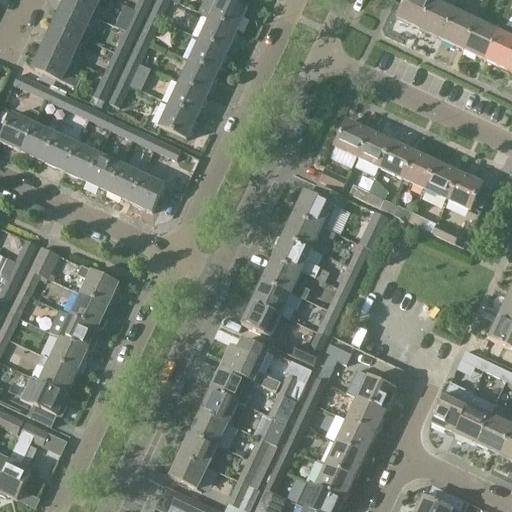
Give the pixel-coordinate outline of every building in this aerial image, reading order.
[(67,0),(65,6),(92,19),(101,0),(67,0)] [(140,0),(135,13),(145,18),(153,0),(140,0)] [(163,0),(159,0),(150,20),(160,24),(170,3),(163,0)] [(223,0),(220,0),(210,21),(238,34),(248,11),(223,0)] [(420,33),(433,4),(434,0),(407,0),(397,22),(420,33)] [(420,33),(442,43),(455,14),(433,4),(420,33)] [(65,6),(55,28),(82,41),(92,19),(65,6)] [(135,13),(125,35),(135,39),(145,18),(135,13)] [(442,43),(464,53),(478,24),(455,14),(442,43)] [(150,20),(140,42),(150,46),(160,24),(150,20)] [(210,21),(200,43),(228,56),(238,34),(210,21)] [(464,53),(486,64),(500,35),(478,24),(464,53)] [(55,28),(44,50),(72,63),(82,41),(55,28)] [(125,35),(115,56),(125,61),(135,39),(125,35)] [(486,64),(508,74),(511,66),(511,40),(500,35),(486,64)] [(140,42),(130,63),(140,68),(150,46),(140,42)] [(200,43),(190,65),(218,77),(228,56),(200,43)] [(72,63),(44,50),(34,72),(78,93),(82,82),(66,75),(72,63)] [(115,56),(105,78),(115,83),(125,61),(115,56)] [(130,63),(120,85),(130,90),(140,68),(130,63)] [(190,65),(180,86),(208,99),(218,77),(190,65)] [(115,83),(105,78),(94,101),(104,105),(115,83)] [(24,93),(47,104),(52,94),(29,83),(24,93)] [(130,90),(120,85),(109,108),(119,112),(130,90)] [(180,86),(170,108),(197,121),(208,99),(180,86)] [(47,104),(68,114),(73,104),(52,94),(47,104)] [(68,114),(90,124),(94,114),(73,104),(68,114)] [(197,121),(170,108),(160,131),(187,143),(197,121)] [(0,145),(22,156),(35,128),(40,117),(31,113),(26,124),(13,118),(0,144),(0,145)] [(90,124),(111,134),(116,124),(94,114),(90,124)] [(47,134),(35,128),(22,156),(44,165),(57,138),(63,125),(55,121),(51,125),(47,134)] [(111,134),(133,144),(138,134),(116,124),(111,134)] [(335,151),(358,162),(371,135),(348,125),(335,151)] [(133,144),(154,154),(159,144),(138,134),(133,144)] [(358,162),(381,172),(394,144),(392,145),(371,135),(358,162)] [(44,165),(66,176),(78,148),(57,138),(44,165)] [(381,172),(403,183),(416,156),(407,152),(407,148),(396,143),(394,144),(381,172)] [(159,144),(154,154),(177,165),(182,155),(159,144)] [(66,176),(87,186),(100,158),(78,148),(66,176)] [(403,183),(426,193),(438,167),(416,156),(403,183)] [(87,186),(109,196),(122,168),(100,158),(87,186)] [(426,193),(448,203),(460,177),(438,167),(426,193)] [(109,196),(131,206),(144,179),(122,168),(109,196)] [(325,173),(320,184),(343,195),(348,184),(325,173)] [(460,177),(448,203),(471,214),(483,188),(482,187),(482,183),(472,178),(469,181),(460,177)] [(144,179),(131,206),(153,216),(166,189),(144,179)] [(350,199),(365,205),(370,194),(355,187),(350,199)] [(305,195),(294,217),(323,231),(331,235),(347,202),(320,190),(315,199),(305,195)] [(370,194),(365,205),(382,213),(387,202),(370,194)] [(395,219),(410,227),(415,217),(399,210),(395,219)] [(294,217),(284,240),(312,253),(323,231),(294,217)] [(415,217),(410,227),(426,234),(430,224),(415,217)] [(370,226),(360,248),(370,253),(380,230),(370,226)] [(434,237),(456,248),(461,237),(439,227),(434,237)] [(277,254),(273,262),(302,275),(314,281),(319,269),(307,264),(312,253),(284,240),(283,241),(278,243),(275,250),(277,254)] [(27,244),(15,267),(26,273),(37,249),(27,244)] [(360,248),(349,270),(359,275),(370,253),(360,248)] [(31,275),(42,280),(48,283),(59,259),(42,251),(31,275)] [(263,284),(291,297),(303,303),(309,291),(297,285),(302,275),(273,262),(263,284)] [(15,267),(5,288),(16,293),(26,273),(15,267)] [(88,284),(82,296),(109,309),(120,287),(82,269),(78,279),(88,284)] [(349,270),(339,292),(349,297),(359,275),(349,270)] [(31,275),(21,295),(32,300),(42,280),(31,275)] [(252,305),(281,319),(291,324),(296,313),(286,308),(291,297),(263,284),(252,305)] [(5,288),(0,298),(0,311),(6,314),(16,293),(5,288)] [(339,292),(329,314),(338,319),(349,297),(339,292)] [(21,295),(11,316),(22,322),(32,300),(21,295)] [(82,296),(72,318),(99,331),(99,332),(103,332),(108,323),(105,319),(109,309),(82,296)] [(511,299),(510,298),(500,320),(511,325),(511,299)] [(281,319),(252,305),(242,328),(270,341),(281,319)] [(50,336),(61,341),(89,353),(88,354),(93,354),(97,344),(94,341),(99,332),(99,331),(72,318),(71,319),(60,314),(50,336)] [(329,314),(318,336),(328,341),(338,319),(329,314)] [(11,316),(0,338),(11,343),(19,347),(25,334),(18,330),(22,322),(11,316)] [(511,325),(500,320),(489,342),(511,352),(511,325)] [(318,336),(311,351),(321,355),(328,341),(318,336)] [(0,338),(0,339),(0,364),(1,365),(11,343),(0,338)] [(84,363),(88,354),(89,353),(61,341),(51,363),(78,376),(83,376),(87,367),(84,363)] [(232,349),(221,371),(249,384),(276,396),(281,386),(259,376),(269,354),(243,342),(239,352),(232,349)] [(321,355),(311,351),(299,345),(293,358),(315,368),(321,355)] [(328,361),(318,382),(327,387),(338,365),(347,369),(352,358),(330,348),(325,359),(328,361)] [(461,364),(484,374),(488,365),(466,355),(461,364)] [(40,385),(68,398),(78,376),(51,363),(44,359),(39,368),(47,372),(40,385)] [(285,377),(288,379),(307,388),(314,374),(291,364),(285,377)] [(484,374),(506,385),(510,376),(488,365),(484,374)] [(221,371),(211,393),(238,406),(249,384),(221,371)] [(288,379),(280,398),(291,404),(299,407),(307,388),(288,379)] [(369,379),(358,402),(387,415),(398,393),(369,379)] [(64,406),(68,398),(40,385),(31,381),(21,403),(57,420),(58,419),(62,420),(67,409),(64,406)] [(318,382),(308,405),(317,409),(327,387),(318,382)] [(474,397),(451,386),(432,427),(455,437),(468,408),(474,397)] [(211,393),(201,415),(228,428),(238,406),(211,393)] [(280,398),(269,420),(288,429),(299,407),(291,404),(280,398)] [(358,402),(348,424),(377,437),(387,415),(358,402)] [(308,405),(297,427),(306,431),(317,409),(308,405)] [(456,442),(463,446),(467,443),(477,447),(490,418),(468,408),(455,437),(456,438),(456,442)] [(498,458),(511,428),(511,415),(495,408),(490,418),(477,447),(498,458)] [(6,415),(0,427),(0,428),(19,437),(25,423),(6,415)] [(201,415),(191,437),(218,449),(228,428),(201,415)] [(269,420),(259,442),(271,448),(278,451),(288,429),(269,420)] [(348,424),(337,446),(366,459),(377,437),(348,424)] [(27,427),(21,439),(34,445),(43,450),(49,437),(27,427)] [(297,427),(287,449),(296,453),(306,431),(297,427)] [(511,428),(498,458),(511,464),(511,428)] [(49,437),(43,450),(62,458),(68,446),(49,437)] [(191,437),(181,458),(208,471),(218,449),(191,437)] [(9,464),(0,482),(0,495),(18,504),(32,475),(22,470),(34,445),(21,439),(9,464)] [(259,442),(249,464),(261,469),(268,472),(278,451),(271,448),(259,442)] [(337,446),(327,468),(356,482),(366,459),(337,446)] [(287,449),(276,471),(286,475),(296,453),(287,449)] [(208,471),(181,458),(170,481),(198,493),(208,471)] [(0,482),(9,464),(0,459),(0,482)] [(249,464),(239,485),(251,491),(258,494),(268,472),(261,469),(249,464)] [(327,468),(316,490),(346,504),(356,482),(327,468)] [(276,471),(266,493),(275,498),(286,475),(276,471)] [(251,491),(239,485),(229,506),(226,511),(252,511),(261,495),(258,494),(251,491)] [(341,511),(346,504),(316,490),(306,511),(341,511)] [(268,511),(275,498),(266,493),(257,511),(268,511)] [(173,509),(178,511),(199,511),(202,507),(179,496),(173,509)] [(452,511),(424,499),(418,511),(452,511)]
